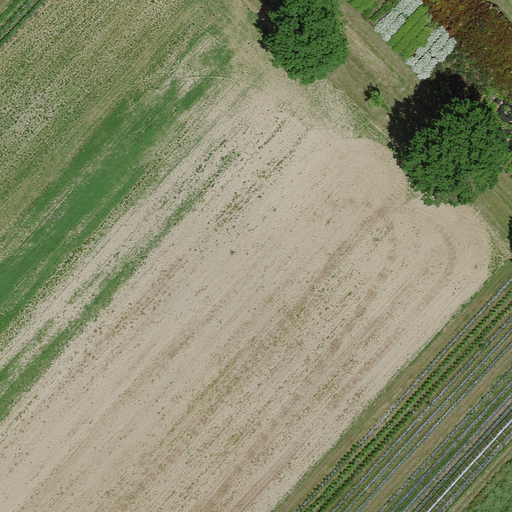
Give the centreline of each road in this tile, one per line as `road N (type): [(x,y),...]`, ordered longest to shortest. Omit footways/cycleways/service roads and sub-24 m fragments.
road 1 (track): [(275,0),(402,105),(461,132),(511,192)]
road 2 (track): [(461,132),(341,0)]
